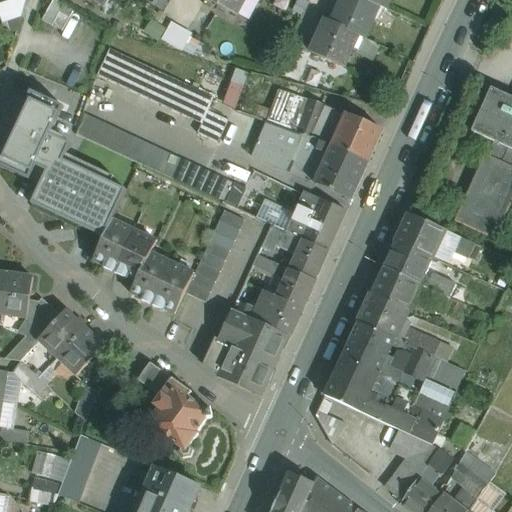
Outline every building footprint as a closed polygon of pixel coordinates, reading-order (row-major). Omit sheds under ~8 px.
[(25,0),(15,0),(0,5),(0,17),(2,24),(21,18),(25,0)] [(64,6),(54,0),(42,21),(52,27),(64,6)] [(108,0),(89,0),(104,9),(108,0)] [(246,0),(206,0),(237,17),(246,0)] [(379,8),(361,0),(342,0),(332,24),(331,24),(359,37),(358,37),(366,41),(366,40),(365,39),(379,9),(379,8)] [(361,0),(379,8),(379,9),(386,12),(387,11),(386,10),(390,0),(361,0)] [(64,6),(52,27),(62,32),(74,11),(64,6)] [(359,37),(331,24),(332,24),(324,21),(324,22),(325,22),(311,53),(310,52),(310,53),(345,69),(345,68),(358,37),(359,37)] [(191,54),(198,37),(166,23),(158,40),(191,54)] [(204,111),(210,96),(103,49),(92,75),(196,122),(191,133),(215,143),(225,120),(204,111)] [(19,70),(14,87),(25,91),(31,74),(19,70)] [(511,99),(491,90),(472,133),(494,143),(487,158),(511,168),(511,99)] [(105,241),(114,223),(128,193),(111,185),(114,179),(66,156),(70,147),(63,144),(64,140),(51,134),(63,108),(30,92),(0,156),(0,168),(29,182),(36,169),(46,174),(31,206),(105,241)] [(309,103),(278,92),(272,110),(302,121),(309,103)] [(324,108),(310,103),(302,121),(298,134),(297,135),(303,137),(313,140),(321,117),(324,108)] [(302,121),(272,110),(267,123),(298,134),(302,121)] [(246,191),(83,114),(75,136),(236,211),(246,191)] [(382,132),(345,116),(342,123),(332,147),(368,163),(382,132)] [(332,147),(342,123),(321,117),(313,140),(332,147)] [(315,183),(332,147),(313,140),(303,137),(293,163),(315,183)] [(315,183),(314,185),(351,201),(368,163),(332,147),(315,183)] [(485,157),(455,222),(495,240),(495,239),(492,238),(511,194),(511,168),(487,158),(485,157)] [(304,196),(270,179),(263,193),(291,207),(287,217),(293,220),(286,234),(303,241),(328,253),(346,212),(305,194),(304,196)] [(286,220),(262,209),(257,220),(272,228),(280,231),(286,220)] [(245,222),(225,212),(220,222),(240,232),(245,222)] [(445,232),(409,216),(395,246),(432,262),(434,257),(441,241),(445,232)] [(240,232),(220,222),(215,233),(235,242),(240,232)] [(134,233),(114,223),(105,241),(100,250),(99,249),(93,262),(116,272),(134,233)] [(296,257),(303,241),(286,234),(280,231),(272,228),(262,250),(274,255),(277,248),(296,257)] [(445,232),(441,241),(447,250),(454,253),(468,259),(474,245),(445,232)] [(157,243),(134,233),(116,272),(137,282),(137,283),(150,255),(151,255),(157,243)] [(235,242),(215,233),(210,243),(230,253),(235,242)] [(328,253),(303,241),(296,257),(289,270),(315,282),(328,253)] [(454,253),(447,250),(441,241),(434,257),(449,264),(454,253)] [(230,253),(210,243),(205,253),(225,263),(230,253)] [(432,262),(395,246),(384,271),(420,287),(424,279),(432,262)] [(225,263),(205,253),(200,264),(221,273),(225,263)] [(151,255),(150,255),(137,283),(137,282),(131,294),(153,305),(172,265),(151,255)] [(280,266),(258,256),(253,267),(275,277),(280,266)] [(221,273),(200,264),(196,274),(216,284),(221,273)] [(172,265),(153,305),(176,315),(186,295),(191,284),(195,276),(172,265)] [(289,270),(280,266),(275,277),(275,278),(270,287),(267,294),(302,310),(315,282),(289,270)] [(420,287),(384,271),(371,299),(407,315),(418,293),(420,287)] [(216,284),(196,274),(195,276),(191,284),(211,294),(216,284)] [(33,279),(8,276),(2,315),(27,319),(29,301),(33,279)] [(435,277),(424,279),(420,287),(449,300),(456,286),(435,277)] [(211,294),(191,284),(186,295),(206,304),(211,294)] [(449,300),(420,287),(418,293),(422,305),(443,314),(449,300)] [(267,294),(266,294),(258,312),(259,312),(254,322),(270,329),(290,338),(302,310),(267,294)] [(407,315),(371,299),(358,326),(395,342),(397,336),(407,315)] [(38,303),(29,301),(27,319),(16,334),(26,338),(52,310),(41,300),(38,303)] [(258,312),(237,302),(232,312),(247,318),(254,322),(259,312),(258,312)] [(52,310),(26,338),(35,347),(38,344),(37,343),(61,317),(52,310)] [(86,329),(67,311),(61,317),(37,343),(38,344),(57,361),(86,329)] [(264,342),(240,332),(247,318),(232,312),(219,341),(219,342),(233,348),(225,365),(226,365),(220,378),(261,397),(282,351),(264,342)] [(254,322),(247,318),(240,332),(264,342),(270,329),(254,322)] [(395,342),(358,326),(343,359),(379,376),(388,357),(395,342)] [(86,329),(57,361),(76,379),(105,347),(86,329)] [(431,340),(411,331),(397,336),(395,342),(413,350),(424,355),(431,340)] [(26,338),(5,360),(21,362),(35,347),(26,338)] [(233,348),(219,342),(219,341),(216,340),(204,366),(220,378),(226,365),(225,365),(233,348)] [(424,355),(413,350),(402,374),(403,374),(422,383),(433,359),(424,355)] [(366,404),(371,404),(373,400),(388,407),(398,385),(403,374),(402,374),(390,368),(393,360),(388,357),(379,376),(366,404)] [(388,407),(373,400),(371,404),(366,404),(379,376),(343,359),(325,398),(380,423),(388,407)] [(51,392),(20,363),(10,375),(14,376),(21,382),(42,403),(51,392)] [(150,365),(138,382),(161,398),(173,381),(150,365)] [(192,394),(173,381),(161,398),(152,411),(157,414),(149,426),(180,448),(178,453),(183,459),(191,457),(193,450),(190,446),(198,435),(196,434),(206,420),(212,419),(211,411),(205,412),(188,400),(192,394)] [(161,398),(138,382),(121,406),(149,426),(157,414),(152,411),(161,398)] [(388,407),(380,423),(400,432),(404,422),(417,394),(398,385),(388,407)] [(85,389),(76,414),(86,424),(97,393),(85,389)] [(417,394),(404,422),(414,427),(417,419),(419,420),(422,413),(442,422),(449,407),(417,394)] [(347,427),(318,413),(316,417),(332,446),(347,427)] [(444,423),(442,422),(422,413),(419,420),(417,419),(414,427),(404,422),(400,432),(433,447),(444,423)] [(450,444),(465,454),(476,435),(461,426),(450,444)] [(29,434),(1,429),(0,433),(0,439),(27,445),(29,434)] [(433,447),(400,432),(390,451),(406,459),(384,488),(403,503),(419,479),(420,479),(423,473),(428,467),(439,450),(433,447)] [(83,438),(59,496),(79,504),(103,446),(83,438)] [(453,460),(441,451),(439,450),(428,467),(439,475),(442,477),(453,460)] [(487,485),(460,464),(452,480),(464,489),(477,499),(487,485)] [(189,511),(199,487),(153,467),(134,511),(189,511)] [(439,475),(428,467),(423,473),(434,482),(439,475)] [(511,485),(494,473),(487,485),(504,498),(511,489),(511,485)] [(313,485),(290,475),(273,511),(321,511),(335,494),(316,479),(313,485)] [(431,511),(443,496),(420,479),(419,479),(401,506),(408,511),(431,511)] [(504,498),(487,485),(477,499),(494,511),(504,498)] [(59,493),(32,488),(29,502),(54,507),(59,493)] [(477,499),(464,489),(461,492),(464,494),(475,502),(477,499)] [(359,511),(335,494),(321,511),(359,511)] [(475,502),(464,494),(458,501),(470,510),(475,502)] [(463,511),(443,496),(431,511),(463,511)] [(493,511),(494,511),(477,499),(475,502),(470,510),(467,511),(493,511)]
